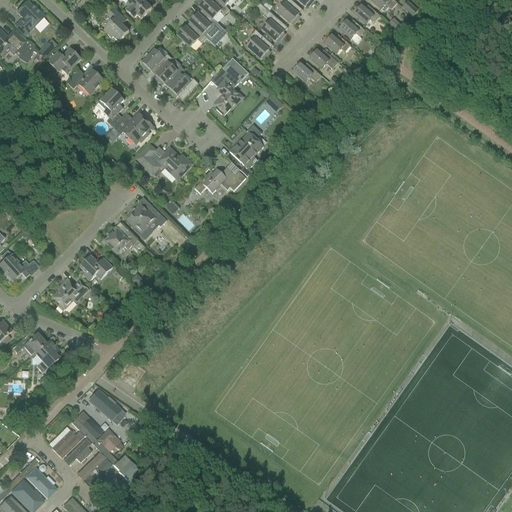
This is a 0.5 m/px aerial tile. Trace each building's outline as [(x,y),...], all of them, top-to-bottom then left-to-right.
[(83,12),(90,5),(93,2),(90,0),(83,0),(77,7),(83,12)] [(141,20),(151,10),(141,0),(131,0),(126,6),(128,8),(125,12),(134,20),(137,16),(141,20)] [(202,6),(199,9),(201,11),(202,11),(213,21),(220,13),(224,17),(229,12),(225,8),(215,0),(207,0),(207,1),(206,0),(204,0),(201,4),(202,6)] [(215,0),(225,8),(232,0),(236,4),(240,0),(215,0)] [(295,24),(300,19),(298,17),(302,12),(288,0),(281,0),(280,2),(284,6),(277,14),(290,26),(293,22),(295,24)] [(310,7),(315,1),(313,0),(295,0),(305,9),(308,5),(310,7)] [(369,0),(384,14),(384,13),(388,9),(391,12),(397,5),(391,0),(369,0)] [(33,10),(27,3),(16,14),(22,20),(20,22),(15,28),(25,38),(32,30),(33,30),(44,19),(34,9),(33,10)] [(412,18),(417,12),(410,6),(407,3),(402,9),(412,18)] [(280,42),(285,36),(283,35),(287,30),(259,4),(254,10),(269,23),(262,32),(265,35),(262,38),(270,45),(273,42),(275,43),(278,40),(280,42)] [(380,18),(367,7),(365,10),(361,7),(354,15),(366,26),(370,21),(374,24),(380,18)] [(118,44),(129,34),(121,27),(126,22),(119,15),(114,10),(107,18),(112,23),(103,33),(111,40),(113,39),(118,44)] [(202,11),(201,11),(197,16),(195,14),(191,19),(192,21),(189,24),(202,37),(203,36),(207,40),(215,48),(213,46),(220,39),(226,34),(227,35),(213,21),(202,11)] [(398,33),(402,28),(393,20),(388,25),(398,33)] [(365,33),(352,22),(350,25),(347,22),(339,30),(357,46),(361,41),(359,39),(365,33)] [(202,37),(189,24),(185,29),(183,27),(178,32),(180,34),(177,38),(190,50),(198,42),(202,45),(207,40),(203,36),(202,37)] [(26,42),(24,44),(20,40),(13,33),(7,39),(0,32),(0,56),(2,59),(8,52),(13,57),(18,51),(21,54),(20,56),(29,61),(30,59),(33,54),(36,55),(36,56),(38,54),(26,42)] [(265,59),(270,54),(268,52),(273,47),(270,45),(262,38),(255,32),(250,37),(254,41),(247,49),(253,54),(260,61),(263,57),(265,59)] [(350,48),(338,37),(335,40),(332,37),(324,45),(337,56),(341,51),(344,54),(350,48)] [(378,53),(382,48),(378,44),(374,49),(378,53)] [(48,45),(39,54),(41,55),(45,59),(45,60),(54,51),(48,45)] [(81,61),(70,51),(63,58),(58,54),(51,61),(48,64),(59,74),(61,71),(67,78),(72,73),(71,72),(74,68),(81,61)] [(163,60),(155,52),(143,65),(146,68),(144,70),(149,75),(151,73),(156,78),(168,65),(172,61),(167,56),(163,60)] [(320,55),(317,52),(310,60),(322,71),(326,66),(332,71),(338,65),(323,52),(320,55)] [(332,55),(330,58),(338,65),(339,66),(341,63),(332,55)] [(224,69),(211,83),(217,89),(218,90),(217,92),(218,93),(224,98),(221,101),(220,100),(213,107),(216,110),(216,111),(221,116),(222,116),(224,117),(230,111),(231,112),(240,103),(243,100),(237,94),(233,91),(238,86),(248,76),(240,69),(231,61),(230,63),(226,66),(224,69)] [(176,72),(168,65),(156,78),(159,81),(157,83),(162,88),(164,86),(169,90),(181,77),(185,73),(180,68),(176,72)] [(321,78),(306,65),(304,68),(300,65),(293,73),(305,84),(309,79),(315,85),(321,78)] [(104,83),(96,75),(97,73),(92,68),(83,76),(79,72),(71,80),(73,81),(68,86),(73,91),(78,86),(90,98),(97,90),(104,83)] [(255,79),(259,74),(254,70),(250,75),(255,79)] [(189,85),(181,77),(169,90),(172,93),(170,95),(175,100),(177,98),(182,103),(189,95),(198,86),(193,81),(189,85)] [(338,93),(344,88),(333,79),(328,85),(338,93)] [(19,93),(23,89),(24,89),(16,81),(13,84),(17,88),(16,90),(19,93)] [(112,129),(117,124),(122,119),(117,115),(123,110),(119,107),(124,102),(112,91),(100,103),(100,104),(97,107),(103,113),(110,120),(106,123),(112,129)] [(272,96),(265,104),(269,108),(276,114),(283,107),(276,100),(272,96)] [(323,109),(329,102),(324,98),(319,105),(323,109)] [(117,124),(112,129),(120,137),(123,133),(135,145),(138,142),(141,144),(149,136),(146,133),(151,128),(139,116),(133,122),(126,115),(124,117),(122,119),(117,124)] [(264,149),(256,141),(261,135),(253,127),(247,133),(248,135),(241,142),(240,142),(229,153),(244,167),(240,172),(247,179),(252,174),(249,171),(257,162),(254,159),(264,149)] [(155,153),(149,148),(136,161),(153,177),(162,167),(177,182),(192,167),(184,160),(182,162),(170,151),(165,155),(159,149),(155,153)] [(114,174),(119,169),(112,162),(107,167),(114,174)] [(246,180),(238,173),(240,172),(231,164),(223,173),(225,175),(223,177),(217,171),(213,175),(211,173),(194,190),(200,196),(206,190),(212,195),(220,187),(227,192),(230,190),(233,193),(246,180)] [(172,203),(166,210),(174,217),(180,210),(172,203)] [(146,229),(153,222),(160,229),(166,222),(149,205),(145,210),(141,206),(136,211),(135,210),(132,210),(131,212),(131,214),(132,215),(127,220),(136,229),(134,231),(144,242),(151,234),(146,229)] [(104,241),(100,244),(107,251),(109,249),(116,256),(124,248),(126,250),(129,250),(137,242),(135,240),(128,233),(124,237),(117,230),(117,231),(105,243),(104,241)] [(24,233),(20,237),(24,241),(28,238),(29,237),(25,232),(24,233)] [(10,257),(7,253),(0,258),(3,263),(0,265),(0,269),(12,283),(21,275),(25,280),(33,272),(26,265),(25,263),(20,267),(11,256),(10,257)] [(98,265),(90,258),(80,269),(85,274),(83,277),(89,283),(96,277),(100,281),(112,269),(110,267),(103,260),(98,265)] [(117,271),(113,275),(119,281),(123,277),(117,271)] [(135,287),(141,281),(137,276),(131,282),(135,287)] [(74,288),(68,281),(57,291),(59,293),(52,299),(60,306),(58,308),(63,313),(74,302),(76,305),(88,292),(79,283),(74,288)] [(94,302),(97,298),(92,293),(89,296),(94,302)] [(0,349),(3,348),(10,341),(7,337),(11,333),(6,327),(4,329),(0,325),(0,349)] [(45,346),(36,337),(29,343),(25,339),(12,351),(16,355),(22,350),(30,360),(50,343),(49,342),(45,346)] [(54,356),(58,352),(50,343),(30,360),(31,360),(35,356),(41,363),(35,368),(42,375),(58,361),(54,356)] [(49,373),(39,382),(42,386),(51,379),(53,378),(49,373)] [(125,416),(114,406),(114,405),(108,399),(107,400),(98,393),(89,403),(116,427),(125,416)] [(75,420),(82,427),(90,420),(82,412),(75,420)] [(96,440),(103,432),(90,420),(82,427),(96,440)] [(71,425),(85,439),(89,435),(75,421),(71,425)] [(61,462),(85,439),(75,430),(52,452),(61,462)] [(107,430),(96,441),(109,454),(115,448),(120,443),(107,430)] [(103,449),(89,435),(85,439),(99,454),(103,449)] [(85,439),(61,462),(67,468),(76,460),(87,448),(91,445),(85,439)] [(124,447),(120,443),(115,448),(119,452),(124,447)] [(91,453),(87,448),(76,460),(80,464),(91,453)] [(113,468),(117,463),(103,449),(99,454),(113,468)] [(96,472),(107,462),(99,454),(76,476),(84,484),(96,472)] [(125,457),(114,468),(130,484),(141,473),(125,457)] [(38,466),(34,461),(19,475),(23,480),(38,466)] [(107,462),(96,472),(102,478),(113,468),(107,462)] [(37,471),(26,481),(46,503),(58,491),(37,471)] [(9,494),(23,480),(19,475),(5,489),(9,494)] [(35,511),(43,504),(23,483),(11,494),(29,511),(35,511)] [(134,495),(127,488),(116,498),(124,505),(134,495)] [(5,489),(0,494),(0,502),(9,494),(5,489)] [(63,510),(64,511),(85,511),(73,500),(63,510)]
